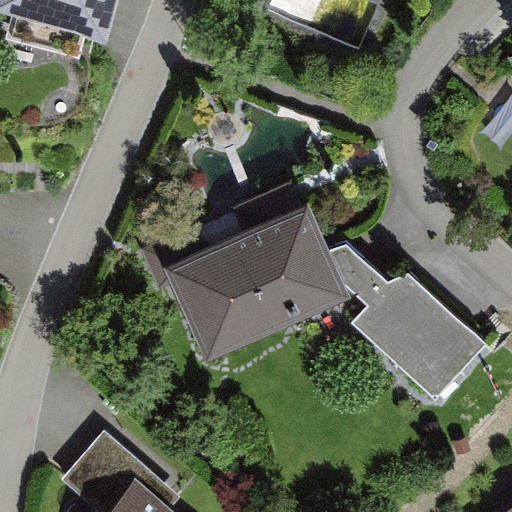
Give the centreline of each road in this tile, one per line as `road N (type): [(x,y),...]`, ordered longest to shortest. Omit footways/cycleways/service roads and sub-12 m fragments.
road 1 (residential): [(0,489),(33,366),(177,0)]
road 2 (residential): [(493,0),(443,40),(411,87),(404,134),(409,181),(511,280)]
